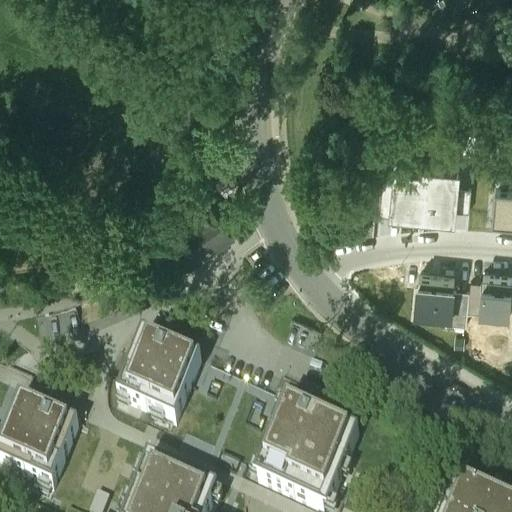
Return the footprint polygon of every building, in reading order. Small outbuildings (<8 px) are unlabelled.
[(159,156),(171,121),(155,115),(143,151),(159,156)] [(389,220),(456,227),(462,167),(395,160),(389,220)] [(492,223),(511,225),(511,190),(495,189),(492,223)] [(191,218),(193,222),(167,241),(189,269),(228,240),(207,211),(206,212),(204,209),(201,207),(197,206),(194,206),(191,208),(190,211),(190,215),(191,218)] [(509,320),(511,286),(511,279),(483,277),(482,286),(479,317),(509,320)] [(419,278),(415,318),(447,321),(451,321),(453,294),(454,281),(419,278)] [(467,316),(479,317),(482,286),(470,285),(469,295),(467,316)] [(467,316),(469,295),(453,294),(451,321),(447,321),(447,329),(466,331),(467,316)] [(142,335),(116,394),(175,419),(200,361),(142,335)] [(77,423),(19,397),(0,438),(0,458),(51,481),(77,423)] [(261,462),(256,473),(322,502),(327,491),(330,492),(340,471),(336,469),(341,458),(345,460),(358,431),(288,400),(283,411),(280,409),(257,460),(261,462)] [(203,511),(210,497),(206,495),(212,482),(147,453),(142,465),(145,467),(141,476),(137,475),(130,490),(134,492),(125,511),(203,511)] [(511,511),(511,498),(457,474),(439,511),(511,511)]
